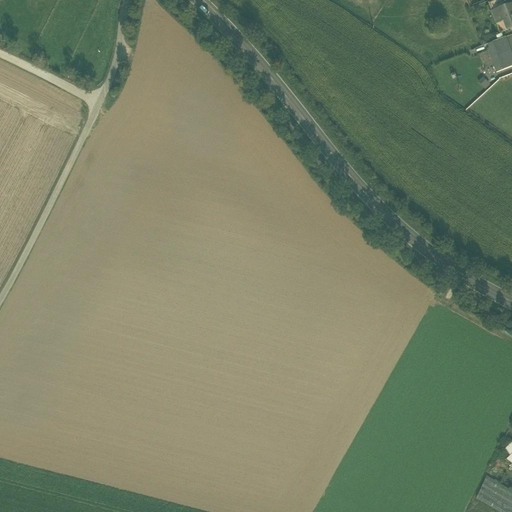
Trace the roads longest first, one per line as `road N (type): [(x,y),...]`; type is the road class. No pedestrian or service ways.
road 1 (tertiary): [(511,302),(471,282),(372,204),(199,0)]
road 2 (unclassified): [(0,308),(120,57),(130,0)]
